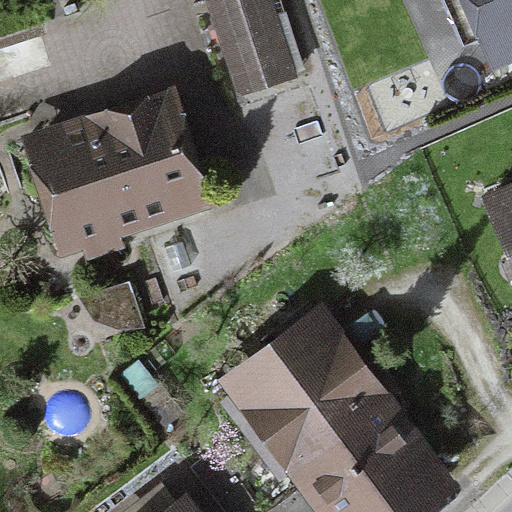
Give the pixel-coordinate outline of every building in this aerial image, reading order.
[(211,0),(241,90),(291,73),(267,0),(211,0)] [(501,48),(511,42),(511,0),(445,0),(464,42),(492,30),(501,48)] [(111,226),(110,224),(197,196),(166,101),(38,142),(69,237),(83,233),(84,235),(86,237),(87,239),(89,240),(91,241),(93,242),(95,242),(98,243),(100,242),(102,241),(104,240),(106,239),(108,237),(109,235),(110,233),(111,231),(111,229),(111,226)] [(511,253),(511,189),(489,200),(511,253)] [(390,511),(432,481),(374,405),(315,328),(245,381),(288,438),(240,474),(268,511),(390,511)]
